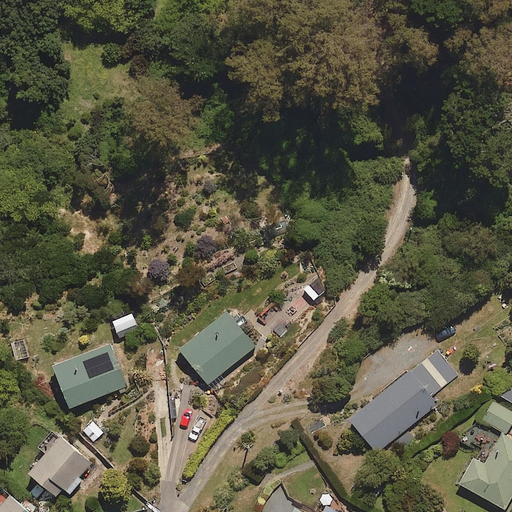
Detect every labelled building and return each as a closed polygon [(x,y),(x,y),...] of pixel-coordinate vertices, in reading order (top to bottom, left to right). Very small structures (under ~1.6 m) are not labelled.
[(327,291),(318,281),(282,316),(292,325),(327,291)] [(254,351),(228,317),(181,352),(207,387),(254,351)] [(127,389),(110,350),(52,376),(68,414),(127,389)] [(457,377),(438,354),(351,425),(376,456),(438,405),(432,397),(457,377)] [(511,429),(511,414),(496,405),(485,425),(507,438),(511,429)] [(106,433),(93,422),(83,434),(95,445),(106,433)] [(92,466),(57,435),(41,453),(48,459),(30,480),(55,502),(64,492),(70,497),(82,483),(79,481),(92,466)] [(506,511),(511,501),(511,444),(503,439),(486,469),(474,463),(460,488),(503,511),(506,511)] [(0,511),(19,511),(7,502),(0,511)]
